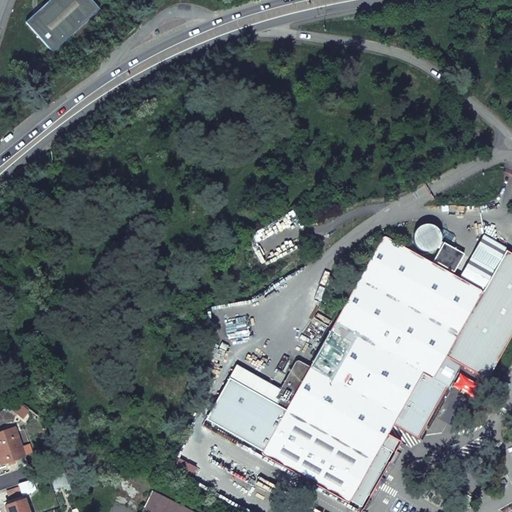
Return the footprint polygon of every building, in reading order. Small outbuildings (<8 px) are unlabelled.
[(90,0),(51,0),(48,3),(26,23),(40,38),(40,39),(53,53),(100,10),(90,0)] [(428,226),(426,227),(422,228),(419,230),(417,232),(415,236),(414,240),(415,243),(416,246),(418,249),(420,251),(424,253),(426,253),(430,253),(434,252),(436,251),(439,248),(440,245),(441,241),(441,237),(440,234),(437,230),(433,227),(428,226)] [(487,284),(507,249),(484,236),(460,280),(471,286),(475,278),(487,284)] [(443,386),(473,402),(511,333),(511,251),(507,249),(487,284),(475,278),(471,286),(460,280),(453,276),(464,255),(444,243),(432,264),(385,238),(384,237),(382,238),(298,361),(297,361),(295,362),(279,391),(272,404),(256,395),(232,437),(261,453),(261,454),(262,455),(346,503),(348,502),(350,500),(361,506),(391,453),(380,446),(393,424),(415,436),(443,386)] [(256,395),(263,382),(235,367),(228,380),(256,395)] [(232,437),(256,395),(228,380),(206,422),(232,437)] [(272,404),(279,391),(263,382),(256,395),(272,404)] [(15,428),(0,433),(0,463),(0,465),(24,457),(15,428)] [(48,474),(53,488),(67,483),(62,469),(48,474)] [(15,499),(23,496),(20,487),(8,491),(11,500),(15,499)] [(191,511),(152,492),(144,508),(142,511),(191,511)] [(5,507),(6,511),(28,511),(23,496),(15,499),(16,503),(5,507)]
